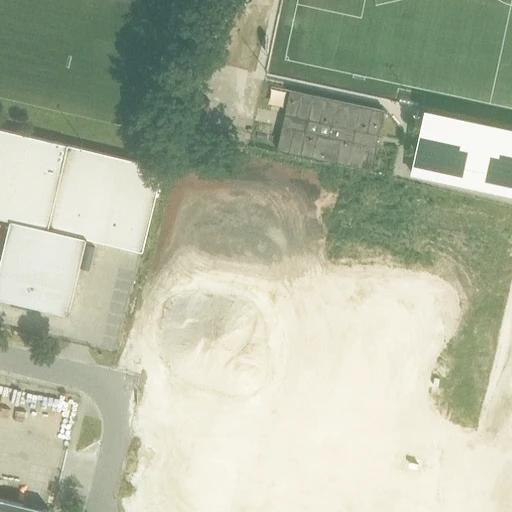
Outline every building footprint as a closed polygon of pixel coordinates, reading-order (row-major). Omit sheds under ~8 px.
[(384,111),(290,90),(277,149),(371,170),(384,111)] [(511,130),(490,125),(480,123),(426,112),(425,114),(424,120),(423,126),(421,133),(418,148),(412,174),(511,195),(511,130)] [(68,314),(86,237),(143,251),(163,167),(107,153),(0,127),(0,216),(10,219),(0,261),(0,297),(11,300),(32,305),(68,314)] [(180,423),(161,502),(204,511),(479,511),(483,495),(180,423)] [(0,511),(49,511),(50,509),(0,497),(0,511)]
